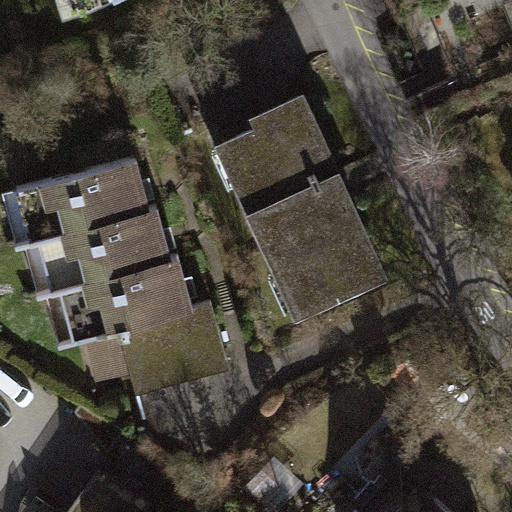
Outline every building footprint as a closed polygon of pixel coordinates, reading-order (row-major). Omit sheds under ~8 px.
[(60,0),(75,8),(92,0),(60,0)] [(297,330),(390,286),(303,100),(250,125),(253,131),(213,150),(297,330)] [(149,220),(136,166),(4,200),(18,253),(27,251),(149,220)] [(172,270),(158,217),(149,220),(27,251),(40,304),(49,302),(172,270)] [(194,321),(180,268),(172,270),(49,302),(63,355),(86,349),(194,321)] [(194,321),(86,349),(95,384),(131,375),(137,399),(230,375),(215,316),(194,321)] [(124,434),(82,406),(77,412),(110,454),(124,434)] [(151,511),(153,504),(100,466),(67,511),(151,511)] [(449,511),(416,484),(392,511),(449,511)]
